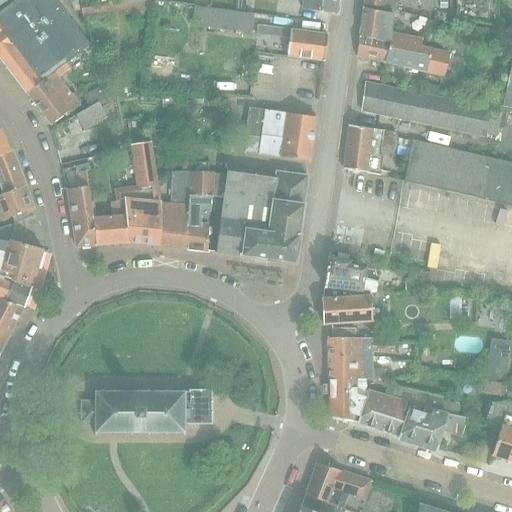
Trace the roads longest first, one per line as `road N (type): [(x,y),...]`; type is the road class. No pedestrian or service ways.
road 1 (residential): [(270,326),(307,284),(349,0)]
road 2 (residential): [(511,497),(296,431)]
road 3 (residential): [(79,296),(35,146),(0,94)]
road 4 (residential): [(270,326),(217,289),(159,274),(79,296)]
road 5 (residential): [(79,296),(37,342),(22,377),(15,410),(24,462)]
